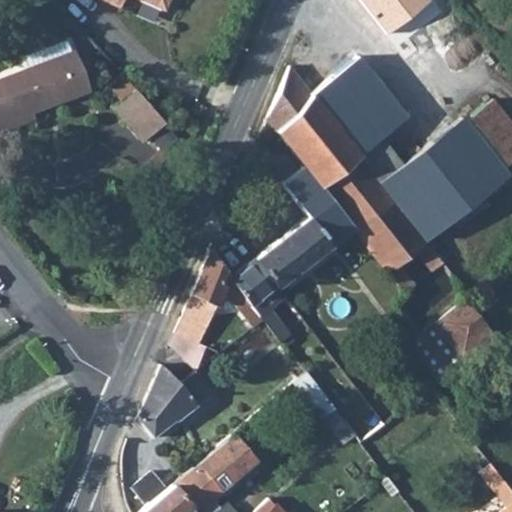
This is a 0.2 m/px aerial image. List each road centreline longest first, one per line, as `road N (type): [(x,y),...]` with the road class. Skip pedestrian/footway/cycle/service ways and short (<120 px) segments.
road 1 (tertiary): [(290,0),(119,385)]
road 2 (residential): [(0,250),(94,371),(119,385)]
road 3 (tertiary): [(119,385),(68,511)]
